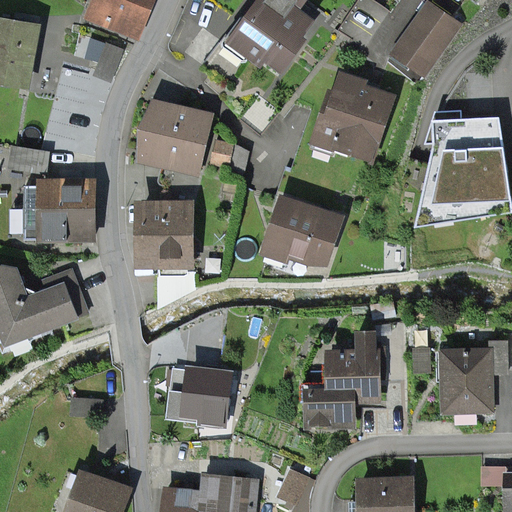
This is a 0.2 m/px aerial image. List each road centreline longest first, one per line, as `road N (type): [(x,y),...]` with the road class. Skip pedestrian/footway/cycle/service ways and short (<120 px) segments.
road 1 (residential): [(177,0),(124,134),(119,243),(156,511)]
road 2 (residential): [(332,511),(332,486),(368,456),(511,448)]
